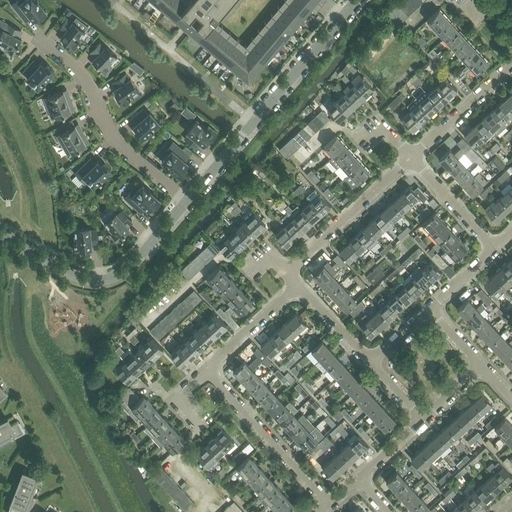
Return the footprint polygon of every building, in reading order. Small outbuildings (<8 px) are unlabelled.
[(46,12),(37,2),(38,1),(37,0),(16,0),(11,4),(25,22),(31,17),(32,20),(37,16),(38,19),(46,12)] [(150,0),(182,26),(196,10),(183,0),(150,0)] [(302,0),(289,0),(246,52),(203,16),(189,32),(248,82),(311,7),(302,0)] [(231,0),(190,0),(215,20),(231,0)] [(417,7),(410,0),(407,0),(405,3),(413,11),(417,7)] [(397,2),(392,8),(403,20),(408,16),(400,7),(400,6),(397,2)] [(400,7),(408,16),(413,11),(405,3),(400,6),(400,7)] [(387,13),(398,25),(403,20),(392,8),(387,13)] [(439,9),(427,20),(435,29),(448,18),(439,9)] [(66,18),(57,30),(63,34),(60,37),(65,40),(63,42),(73,50),(80,42),(79,41),(79,40),(78,39),(84,31),(87,27),(76,17),(72,22),(66,18)] [(443,38),(456,26),(448,18),(435,29),(443,38)] [(19,49),(21,45),(18,43),(21,39),(18,37),(21,30),(8,24),(0,20),(0,44),(7,48),(5,51),(15,56),(17,52),(18,53),(20,50),(19,49)] [(456,26),(443,38),(451,47),(464,35),(456,26)] [(420,34),(416,38),(422,45),(426,41),(420,34)] [(464,35),(451,47),(459,56),(472,44),(464,35)] [(100,72),(100,71),(103,74),(111,66),(109,64),(117,56),(106,46),(105,46),(100,42),(90,52),(95,57),(92,60),(96,63),(94,65),(98,69),(97,70),(100,72)] [(467,64),(480,52),(472,44),(459,56),(467,64)] [(481,69),(489,62),(480,52),(467,64),(461,70),(465,74),(471,68),(476,73),(478,71),(481,69)] [(46,64),(44,66),(41,63),(39,65),(34,60),(23,72),(28,77),(26,78),(38,89),(42,84),(43,84),(45,82),(44,81),(54,71),(46,64)] [(434,71),(437,68),(430,60),(427,63),(430,66),(434,71)] [(350,68),(354,73),(357,70),(349,61),(346,64),(350,68)] [(338,74),(346,82),(349,80),(341,71),(338,74)] [(122,106),(131,100),(130,98),(131,98),(130,97),(139,91),(130,78),(129,79),(125,73),(113,82),(117,87),(114,89),(117,94),(115,95),(122,106)] [(465,84),(458,76),(456,74),(451,79),(460,88),(465,84)] [(363,77),(360,80),(354,85),(365,97),(373,88),(363,77)] [(446,78),(443,80),(437,86),(448,99),(458,90),(446,78)] [(365,97),(354,85),(345,93),(356,105),(365,97)] [(448,99),(437,86),(428,94),(439,107),(448,99)] [(415,98),(431,115),(439,107),(428,94),(424,90),(415,98)] [(74,110),(69,97),(66,98),(63,91),(43,98),(52,119),(74,110)] [(356,105),(345,93),(336,101),(347,113),(356,105)] [(511,113),(511,98),(508,95),(500,103),(511,116),(511,115),(511,113)] [(388,104),(393,109),(402,101),(397,96),(388,104)] [(406,106),(410,110),(422,123),(431,115),(415,98),(406,106)] [(332,116),(338,121),(347,113),(336,101),(327,109),(332,116)] [(511,120),(511,116),(500,103),(491,111),(505,126),(511,120)] [(195,114),(194,113),(193,113),(186,107),(181,112),(191,119),(195,114)] [(131,119),(136,124),(133,126),(137,130),(134,132),(141,139),(151,130),(152,131),(155,129),(154,128),(159,123),(149,112),(147,113),(143,108),(131,119)] [(329,119),(321,110),(317,114),(325,123),(329,119)] [(401,119),(413,131),(422,123),(410,110),(401,119)] [(505,126),(491,111),(482,119),(493,131),(497,134),(505,126)] [(325,123),(317,114),(312,118),(320,127),(325,123)] [(320,127),(312,118),(307,123),(315,132),(320,127)] [(493,131),(482,119),(473,127),(484,139),(493,131)] [(206,128),(196,120),(186,131),(189,133),(184,139),(195,148),(200,143),(202,145),(206,141),(208,143),(216,133),(208,126),(207,127),(206,128)] [(315,132),(307,123),(302,127),(311,136),(315,132)] [(82,130),(78,132),(74,125),(56,136),(68,155),(89,143),(82,130)] [(311,136),(302,127),(298,132),(306,140),(311,136)] [(464,136),(475,147),(484,139),(473,127),(464,136)] [(306,140),(298,132),(293,136),(301,145),(306,140)] [(337,135),(324,147),(333,156),(345,144),(337,135)] [(301,145),(293,136),(288,140),(297,149),(301,145)] [(454,154),(450,149),(439,159),(447,168),(470,147),(462,138),(456,143),(461,148),(454,154)] [(297,149),(288,140),(284,145),(292,154),(297,149)] [(182,150),(172,142),(164,152),(167,155),(161,161),(166,165),(166,166),(168,169),(169,168),(180,177),(186,169),(184,167),(187,163),(185,161),(189,156),(182,150)] [(500,147),(496,143),(491,147),(496,151),(500,147)] [(333,156),(328,160),(336,169),(341,165),(353,153),(345,144),(333,156)] [(279,149),(287,158),(292,154),(284,145),(279,149)] [(186,146),(182,150),(189,156),(193,152),(186,146)] [(470,147),(447,168),(455,177),(478,156),(470,147)] [(487,151),(491,156),(496,151),(491,147),(487,151)] [(349,173),(361,162),(353,153),(341,165),(349,173)] [(478,156),(474,160),(478,164),(470,172),(466,167),(455,177),(463,186),(479,172),(482,168),(483,169),(487,165),(486,165),(478,156)] [(496,156),(491,161),(500,170),(502,168),(504,165),(496,156)] [(76,174),(71,179),(78,186),(83,182),(84,183),(87,180),(93,186),(98,182),(99,183),(101,180),(100,179),(110,170),(103,163),(101,165),(98,161),(95,163),(91,158),(75,174),(76,174)] [(352,187),(370,171),(361,162),(349,173),(349,174),(344,178),(352,187)] [(501,174),(505,179),(511,172),(511,168),(510,166),(501,174)] [(472,195),(487,181),(479,172),(463,186),(472,195)] [(309,177),(315,183),(320,179),(314,173),(309,177)] [(497,178),(501,183),(505,179),(501,174),(497,178)] [(318,186),(322,191),(327,185),(323,181),(318,186)] [(160,200),(149,191),(150,190),(148,188),(147,189),(142,184),(136,190),(133,188),(124,198),(140,213),(145,208),(147,210),(151,206),(153,208),(160,200)] [(410,186),(400,194),(410,205),(418,197),(423,202),(428,197),(430,194),(426,189),(423,192),(418,186),(417,186),(418,187),(414,190),(410,186)] [(492,191),(488,186),(484,190),(488,195),(492,191)] [(325,194),(334,204),(338,200),(330,190),(325,194)] [(479,194),(484,199),(488,195),(484,190),(479,194)] [(331,206),(320,193),(310,202),(322,214),(331,206)] [(410,205),(400,194),(392,202),(401,213),(410,205)] [(345,204),(351,199),(347,195),(341,201),(345,204)] [(495,203),(504,213),(511,206),(511,203),(504,195),(495,203)] [(287,205),(283,200),(279,204),(284,209),(285,208),(288,211),(290,209),(287,206),(287,205)] [(322,214),(310,202),(302,210),(313,222),(322,214)] [(401,213),(392,202),(383,210),(393,221),(401,213)] [(486,211),(495,222),(504,213),(495,203),(486,211)] [(431,211),(426,206),(418,214),(422,219),(431,211)] [(111,208),(100,216),(104,221),(104,222),(112,232),(109,234),(116,242),(120,240),(120,241),(123,238),(122,238),(126,234),(125,232),(129,229),(126,226),(132,222),(123,210),(117,214),(115,212),(115,213),(111,208)] [(313,222),(302,210),(293,218),(304,231),(313,222)] [(393,221),(383,210),(374,218),(384,229),(393,221)] [(250,216),(246,221),(244,219),(256,232),(257,231),(257,232),(262,228),(261,227),(265,224),(253,211),(249,215),(250,216)] [(422,223),(430,232),(442,221),(438,217),(439,216),(436,212),(435,213),(434,212),(422,223)] [(418,214),(414,217),(419,222),(422,219),(418,214)] [(304,231),(293,218),(284,226),(295,239),(304,231)] [(384,229),(374,218),(365,227),(375,237),(379,241),(383,237),(379,233),(384,229)] [(237,229),(235,227),(235,228),(247,240),(248,240),(253,236),(252,235),(256,232),(244,219),(240,223),(242,225),(237,229)] [(430,232),(438,241),(451,230),(450,229),(451,228),(447,224),(446,225),(442,221),(430,232)] [(217,227),(214,223),(207,229),(211,233),(217,227)] [(275,234),(286,247),(295,239),(284,226),(275,234)] [(410,229),(407,226),(402,231),(405,235),(410,229)] [(91,248),(91,244),(97,244),(96,229),(89,230),(89,227),(74,228),(75,241),(74,241),(74,242),(72,242),(73,253),(86,252),(86,249),(91,248)] [(375,237),(365,227),(356,235),(366,245),(375,237)] [(231,231),(233,233),(228,237),(238,249),(239,248),(240,248),(244,244),(244,243),(247,240),(235,228),(231,231)] [(438,241),(447,250),(459,239),(455,235),(456,234),(452,230),(451,231),(451,230),(438,241)] [(397,236),(400,239),(405,235),(402,231),(397,236)] [(238,249),(228,237),(223,232),(219,236),(222,239),(218,244),(230,257),(230,256),(231,257),(236,252),(235,252),(238,249)] [(417,234),(413,237),(419,243),(422,240),(417,234)] [(366,245),(356,235),(347,243),(357,253),(366,245)] [(459,239),(447,250),(455,259),(467,248),(466,247),(467,246),(463,242),(462,243),(459,239)] [(424,248),(427,245),(422,240),(419,243),(424,248)] [(211,242),(206,246),(215,255),(219,251),(211,242)] [(393,246),(390,242),(384,247),(387,251),(393,246)] [(338,251),(348,262),(357,253),(347,243),(338,251)] [(206,246),(202,250),(210,259),(215,255),(206,246)] [(379,252),(382,256),(387,251),(384,247),(379,252)] [(422,250),(419,247),(410,256),(413,259),(422,250)] [(202,250),(197,254),(206,263),(210,259),(202,250)] [(436,252),(432,257),(435,261),(440,256),(436,252)] [(197,254),(193,258),(202,267),(206,263),(197,254)] [(323,265),(313,275),(321,284),(331,274),(340,266),(344,262),(337,254),(333,259),(336,262),(327,270),(323,265)] [(459,260),(464,265),(468,260),(464,255),(459,260)] [(404,261),(407,264),(413,259),(410,256),(404,261)] [(442,268),(447,264),(440,256),(435,261),(442,268)] [(193,258),(189,262),(197,271),(202,267),(193,258)] [(375,262),(372,259),(367,263),(370,267),(375,262)] [(502,267),(501,268),(511,279),(511,260),(510,259),(506,263),(506,262),(502,266),(502,267)] [(432,280),(441,271),(431,261),(422,269),(432,280)] [(189,262),(184,267),(193,275),(197,271),(189,262)] [(344,262),(340,266),(344,270),(348,266),(344,262)] [(361,268),(364,272),(370,267),(367,263),(361,268)] [(404,267),(401,264),(392,272),(395,275),(404,267)] [(373,284),(384,273),(377,266),(366,277),(373,284)] [(419,266),(415,269),(418,273),(413,277),(423,288),(432,280),(422,269),(419,266)] [(184,267),(180,271),(184,275),(188,280),(193,275),(184,267)] [(211,281),(215,286),(214,288),(215,286),(227,276),(226,275),(227,275),(222,270),(222,271),(218,267),(205,279),(209,283),(211,281)] [(497,272),(492,276),(504,288),(511,280),(511,279),(501,268),(500,267),(496,271),(497,272)] [(386,277),(390,280),(395,275),(392,272),(386,277)] [(339,283),(331,274),(321,284),(329,293),(339,283)] [(356,274),(353,277),(357,282),(361,279),(356,274)] [(402,282),(404,285),(414,296),(423,288),(413,277),(410,274),(402,282)] [(223,295),(222,297),(235,285),(234,284),(235,283),(231,279),(230,279),(227,276),(215,286),(214,288),(217,292),(219,291),(223,295)] [(504,288),(492,276),(489,280),(488,279),(484,282),(485,283),(484,284),(495,296),(504,288)] [(363,288),(366,285),(361,279),(357,282),(363,288)] [(337,301),(347,292),(339,283),(329,293),(337,301)] [(383,286),(380,283),(374,288),(377,292),(383,286)] [(239,288),(238,288),(235,285),(222,297),(226,301),(227,299),(232,304),(224,311),(220,307),(216,310),(221,315),(243,294),(243,293),(243,292),(239,288)] [(395,293),(405,304),(414,296),(404,285),(395,293)] [(369,293),(372,296),(377,292),(374,288),(369,293)] [(481,289),(476,293),(483,301),(488,297),(481,289)] [(197,303),(202,299),(194,290),(189,294),(197,303)] [(386,301),(386,302),(396,313),(405,304),(395,293),(392,290),(387,295),(390,298),(386,301)] [(511,296),(506,291),(503,294),(510,301),(511,298),(511,296)] [(345,311),(356,301),(347,292),(337,301),(345,311)] [(197,303),(189,294),(185,298),(193,307),(197,303)] [(247,296),(247,297),(243,294),(221,315),(229,323),(233,319),(229,314),(235,308),(240,313),(252,302),(251,301),(247,296)] [(377,301),(382,306),(377,310),(388,321),(396,313),(386,302),(386,301),(382,297),(377,301)] [(487,305),(492,300),(488,297),(483,301),(487,305)] [(180,302),(189,311),(193,307),(185,298),(180,302)] [(467,299),(457,309),(465,318),(476,308),(467,299)] [(365,306),(361,301),(357,305),(361,309),(365,306)] [(189,311),(180,302),(176,306),(184,315),(189,311)] [(357,305),(349,311),(353,316),(361,309),(357,305)] [(172,310),(180,319),(184,315),(176,306),(172,310)] [(473,327),(484,317),(476,308),(465,318),(473,327)] [(499,309),(496,312),(501,317),(504,314),(499,309)] [(180,319),(172,310),(167,314),(175,323),(180,319)] [(365,314),(379,329),(388,321),(377,310),(369,318),(365,314)] [(214,312),(210,315),(212,317),(207,322),(217,333),(218,333),(223,329),(222,328),(226,325),(214,312)] [(306,323),(296,313),(287,321),(297,332),(306,323)] [(163,318),(171,327),(175,323),(167,314),(163,318)] [(365,314),(356,322),(370,337),(379,329),(365,314)] [(506,322),(509,319),(504,314),(501,317),(506,322)] [(481,335),(492,326),(484,317),(473,327),(481,335)] [(171,327),(163,318),(158,322),(167,331),(171,327)] [(201,324),(203,325),(198,330),(208,341),(209,341),(210,342),(214,337),(213,337),(217,333),(207,322),(205,320),(201,324)] [(288,340),(297,332),(287,321),(278,329),(288,340)] [(154,326),(162,335),(167,331),(158,322),(154,326)] [(154,326),(149,331),(158,340),(162,335),(154,326)] [(490,344),(500,335),(492,326),(481,335),(490,344)] [(193,332),(194,333),(189,338),(200,349),(201,350),(205,345),(204,345),(208,341),(198,330),(196,329),(193,332)] [(278,329),(269,337),(279,348),(288,340),(278,329)] [(143,346),(142,344),(153,357),(155,356),(155,357),(159,353),(159,352),(163,349),(151,335),(147,339),(148,341),(143,346)] [(498,353),(508,343),(500,335),(490,344),(498,353)] [(184,340),(185,342),(180,346),(191,357),(192,358),(196,354),(196,353),(200,349),(189,338),(188,337),(184,340)] [(269,337),(260,346),(270,356),(279,348),(269,337)] [(310,346),(316,342),(313,338),(310,341),(308,343),(307,343),(310,346)] [(330,350),(321,341),(311,350),(319,359),(330,350)] [(302,348),(305,351),(310,346),(307,343),(302,348)] [(506,362),(511,356),(511,347),(508,343),(498,353),(506,362)] [(151,361),(150,360),(153,357),(142,344),(138,348),(139,349),(134,354),(129,348),(128,348),(145,365),(146,365),(151,361)] [(183,366),(188,362),(187,361),(191,357),(180,346),(179,345),(175,349),(176,350),(171,355),(182,366),(183,366)] [(124,352),(119,346),(115,351),(136,374),(137,373),(142,369),(141,368),(145,365),(128,348),(124,352)] [(241,379),(252,369),(261,360),(266,356),(258,348),(253,352),(258,356),(248,365),(244,361),(233,371),(241,379)] [(297,349),(293,353),(295,354),(298,358),(301,355),(297,349)] [(338,359),(330,350),(319,359),(327,368),(338,359)] [(133,377),(132,377),(136,374),(115,351),(111,354),(114,358),(114,357),(120,364),(115,369),(127,382),(128,381),(133,377)] [(298,358),(295,354),(290,359),(293,363),(298,358)] [(236,356),(231,361),(236,367),(242,362),(236,356)] [(266,356),(261,360),(267,366),(271,362),(266,356)] [(290,359),(284,365),(287,368),(293,363),(290,359)] [(346,367),(338,359),(327,368),(336,377),(346,367)] [(295,375),(298,372),(293,366),(290,369),(295,375)] [(336,377),(344,386),(354,376),(346,367),(336,377)] [(260,378),(252,369),(241,379),(249,388),(260,378)] [(278,369),(273,373),(278,378),(282,374),(278,369)] [(288,371),(284,375),(282,374),(278,378),(287,387),(295,379),(288,371)] [(362,385),(354,376),(344,386),(352,395),(362,385)] [(257,397),(268,387),(260,378),(249,388),(257,397)] [(305,379),(301,382),(306,388),(310,384),(305,379)] [(298,383),(294,386),(299,391),(303,387),(298,383)] [(306,388),(311,393),(314,390),(310,384),(306,388)] [(370,394),(362,385),(352,395),(360,403),(370,394)] [(133,391),(129,387),(119,396),(123,400),(133,391)] [(265,406),(276,395),(268,387),(257,397),(265,406)] [(304,397),(308,393),(303,387),(299,391),(304,397)] [(140,399),(133,391),(123,400),(124,401),(120,404),(135,420),(138,417),(151,405),(151,404),(147,400),(146,400),(143,396),(140,399)] [(482,393),(473,401),(483,412),(486,416),(495,408),(491,404),(492,404),(482,393)] [(378,403),(370,394),(360,403),(368,412),(378,403)] [(273,414),(284,404),(276,395),(265,406),(273,414)] [(321,396),(318,400),(323,405),(326,402),(321,396)] [(314,400),(310,404),(315,409),(319,405),(314,400)] [(289,401),(285,405),(284,404),(273,414),(281,423),(292,413),(293,414),(297,409),(289,401)] [(483,412),(473,401),(464,409),(474,420),(483,412)] [(323,405),(328,410),(331,407),(326,402),(323,405)] [(386,411),(378,403),(368,412),(376,421),(386,411)] [(155,408),(155,409),(151,405),(138,417),(142,421),(143,420),(148,425),(147,426),(159,414),(160,413),(155,408)] [(320,415),(324,411),(319,405),(315,409),(320,415)] [(349,414),(344,408),(340,411),(343,414),(345,417),(349,414)] [(474,420),(464,409),(455,418),(465,428),(474,420)] [(343,414),(340,411),(340,410),(334,415),(338,420),(343,414)] [(384,430),(395,421),(386,411),(376,421),(384,430)] [(293,414),(292,413),(281,423),(289,432),(306,417),(303,413),(297,418),(293,414)] [(163,417),(163,418),(159,414),(147,426),(150,430),(152,429),(156,433),(156,434),(167,423),(168,422),(163,417)] [(350,422),(353,419),(349,414),(345,417),(350,422)] [(498,419),(495,415),(490,420),(493,424),(498,419)] [(315,426),(306,417),(289,432),(298,441),(309,431),(315,426)] [(511,426),(511,425),(504,417),(494,427),(502,436),(511,426)] [(331,418),(327,422),(332,427),(336,424),(331,418)] [(465,428),(455,418),(446,426),(456,436),(465,428)] [(11,425),(7,419),(0,422),(0,439),(11,434),(13,438),(23,432),(17,421),(11,425)] [(485,425),(488,428),(493,424),(490,420),(485,425)] [(160,446),(163,444),(176,432),(175,431),(176,431),(172,426),(171,427),(167,423),(156,434),(156,433),(151,437),(160,446)] [(343,426),(340,423),(335,428),(338,431),(343,427),(343,426)] [(365,431),(360,426),(357,429),(362,434),(365,431)] [(456,436),(446,426),(438,434),(447,444),(456,436)] [(503,442),(506,440),(510,445),(511,443),(511,426),(502,436),(499,438),(503,442)] [(343,427),(338,431),(344,438),(348,434),(343,427)] [(335,428),(330,433),(333,436),(338,431),(335,428)] [(221,429),(217,433),(218,434),(214,437),(226,451),(230,447),(229,445),(234,441),(223,429),(222,430),(221,429)] [(298,441),(307,451),(318,440),(309,431),(298,441)] [(370,437),(365,431),(362,434),(367,440),(370,437)] [(481,435),(478,431),(472,436),(475,440),(481,435)] [(184,439),(180,435),(179,435),(176,432),(163,444),(171,453),(184,441),(183,440),(184,439)] [(447,444),(438,434),(429,442),(439,453),(447,444)] [(359,454),(368,445),(358,435),(349,443),(359,454)] [(467,441),(470,445),(475,440),(472,436),(467,441)] [(212,438),(208,442),(209,443),(206,446),(218,459),(221,455),(220,454),(225,449),(226,451),(214,437),(213,438),(212,438)] [(323,439),(317,444),(320,447),(326,442),(323,439)] [(488,439),(485,442),(490,447),(493,444),(488,439)] [(439,453),(429,442),(420,450),(430,461),(439,453)] [(350,462),(359,454),(349,443),(340,451),(350,462)] [(312,449),(315,452),(320,447),(317,444),(312,449)] [(494,453),(498,450),(493,444),(490,447),(494,453)] [(210,469),(219,461),(217,459),(218,459),(206,446),(205,447),(204,446),(199,450),(200,451),(196,454),(208,467),(210,469)] [(488,450),(486,447),(476,455),(479,459),(488,450)] [(237,463),(246,454),(242,450),(233,458),(237,463)] [(411,458),(421,469),(430,461),(420,450),(411,458)] [(340,451),(331,459),(341,470),(350,462),(340,451)] [(469,458),(466,454),(461,459),(464,463),(469,458)] [(467,464),(470,467),(479,459),(476,455),(467,464)] [(239,478),(241,479),(243,477),(244,477),(245,476),(257,465),(256,465),(257,464),(253,460),(252,460),(248,456),(233,470),(234,472),(239,478)] [(507,457),(502,461),(506,465),(510,461),(507,457)] [(322,468),(332,478),(341,470),(331,459),(322,468)] [(456,464),(458,468),(464,463),(461,459),(456,464)] [(492,462),(487,467),(493,474),(503,485),(511,476),(498,461),(494,465),(492,462)] [(412,464),(409,467),(414,472),(417,469),(412,464)] [(244,477),(247,481),(249,480),(253,485),(264,474),(265,473),(261,468),(260,469),(257,465),(245,476),(244,477)] [(228,471),(224,466),(215,474),(220,479),(228,471)] [(44,472),(32,467),(30,474),(23,472),(7,511),(23,511),(36,481),(39,483),(44,472)] [(165,471),(161,467),(152,475),(156,479),(165,471)] [(467,470),(464,467),(459,471),(462,475),(467,470)] [(419,477),(422,474),(417,469),(414,472),(419,477)] [(169,476),(165,471),(156,479),(160,484),(169,476)] [(452,474),(449,471),(443,476),(446,479),(452,474)] [(452,477),(455,481),(462,475),(459,471),(452,477)] [(396,472),(386,481),(394,490),(404,481),(396,472)] [(269,477),(268,478),(264,474),(253,485),(252,486),(255,490),(257,489),(261,493),(257,497),(261,494),(273,483),(272,483),(273,482),(269,477)] [(503,485),(493,474),(484,482),(494,493),(503,485)] [(173,480),(169,476),(160,484),(164,488),(173,480)] [(438,480),(441,484),(446,479),(443,476),(438,480)] [(177,485),(173,480),(164,488),(168,493),(177,485)] [(412,490),(404,481),(394,490),(402,499),(412,490)] [(427,492),(430,490),(433,487),(428,482),(422,487),(427,492)] [(494,493),(484,482),(476,490),(485,501),(494,493)] [(257,497),(265,506),(268,504),(281,492),(280,491),(281,491),(277,486),(276,487),(273,483),(261,494),(257,497)] [(181,489),(177,485),(168,493),(172,497),(181,489)] [(435,496),(438,493),(433,487),(430,490),(435,496)] [(177,501),(185,493),(181,489),(172,497),(177,501)] [(239,490),(236,493),(233,496),(237,500),(240,497),(243,494),(239,490)] [(420,499),(412,490),(402,499),(410,508),(420,499)] [(456,493),(452,490),(447,495),(450,498),(456,493)] [(485,501),(476,490),(466,498),(476,509),(485,501)] [(273,506),(278,511),(289,501),(288,500),(289,499),(285,495),(284,496),(281,492),(268,504),(272,507),(273,506)] [(189,498),(185,493),(177,501),(181,506),(189,498)] [(442,500),(445,503),(450,498),(447,495),(442,500)] [(181,506),(185,511),(194,503),(189,498),(181,506)] [(472,511),(476,509),(466,498),(458,506),(462,511),(472,511)] [(410,508),(413,511),(423,511),(429,508),(420,499),(410,508)] [(239,511),(242,510),(234,501),(229,505),(235,511),(239,511)] [(278,511),(276,511),(294,511),(297,510),(297,509),(297,508),(293,504),(292,504),(289,501),(278,511)]
